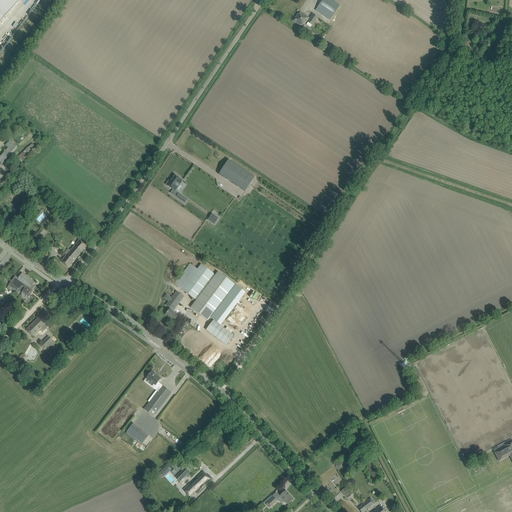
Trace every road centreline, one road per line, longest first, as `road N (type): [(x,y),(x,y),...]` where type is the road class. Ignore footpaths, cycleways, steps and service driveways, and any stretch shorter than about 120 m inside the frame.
road 1 (tertiary): [(331,511),(222,396),(118,313),(66,283)]
road 2 (unclassified): [(66,283),(262,0)]
road 3 (track): [(222,396),(376,159)]
road 4 (track): [(458,0),(451,43),(376,159)]
road 5 (track): [(376,159),(511,206)]
